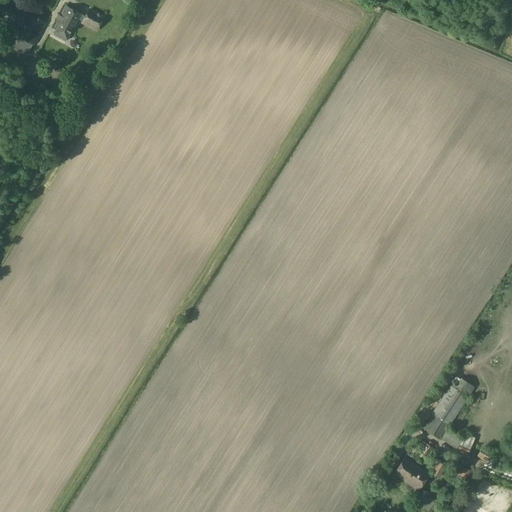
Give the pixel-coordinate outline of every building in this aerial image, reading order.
[(0,0),(0,13),(19,24),(26,12),(7,1),(7,0),(0,0)] [(86,16),(72,8),(66,5),(56,22),(57,22),(55,26),(54,26),(53,28),(56,29),(53,35),(66,41),(70,34),(78,18),(83,21),(82,23),(96,30),(104,16),(90,9),(86,16)] [(31,14),(19,37),(34,45),(46,22),(31,14)] [(54,48),(58,43),(49,36),(45,41),(54,48)] [(51,53),(60,59),(67,50),(58,44),(51,53)] [(442,436),(474,388),(461,380),(455,389),(449,387),(425,424),(442,436)] [(474,436),(465,432),(460,443),(470,447),(474,436)] [(418,441),(411,459),(422,463),(429,446),(418,441)] [(429,471),(405,456),(395,472),(406,480),(405,482),(405,483),(405,484),(406,486),(406,487),(407,487),(408,488),(410,489),(412,489),(414,488),(415,487),(416,486),(419,488),(429,471)] [(447,462),(439,458),(430,471),(439,476),(447,462)] [(472,471),(465,468),(468,463),(462,460),(459,464),(456,463),(448,478),(462,485),(467,476),(469,477),(471,476),(472,473),(472,471)]
